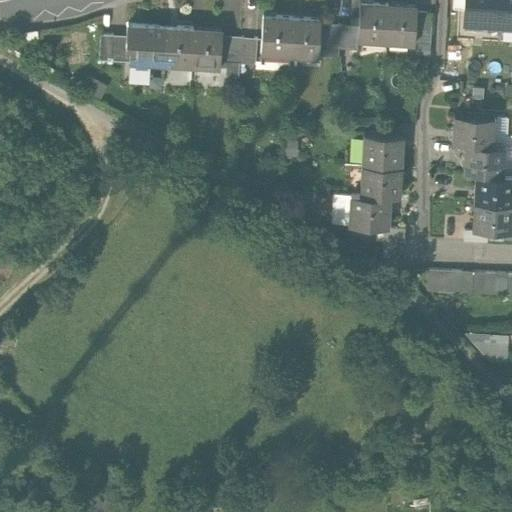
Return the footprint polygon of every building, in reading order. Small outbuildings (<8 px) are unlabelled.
[(453,0),(453,11),(465,12),(465,0),(453,0)] [(511,0),(465,0),(465,12),(464,30),(511,32),(511,0)] [(358,26),(357,41),(388,42),(390,5),(359,3),(358,26)] [(390,5),(388,42),(401,43),(401,38),(414,38),(416,12),(416,6),(390,5)] [(431,12),(416,12),(414,38),(414,44),(429,45),(431,12)] [(275,55),(275,49),(289,50),(291,18),(263,17),(262,55),(275,55)] [(289,50),(289,55),(303,56),(304,50),(316,51),(316,57),(317,57),(319,24),(319,19),(291,18),(289,50)] [(339,25),(319,24),(317,57),(337,58),(338,49),(339,25)] [(162,65),(164,27),(164,26),(126,25),(126,35),(125,49),(130,49),(129,62),(129,66),(128,79),(149,80),(150,64),(162,65)] [(358,26),(339,25),(338,49),(357,50),(357,41),(358,26)] [(162,65),(190,66),(192,29),(164,27),(162,65)] [(220,37),(221,30),(192,29),(190,66),(218,68),(219,62),(220,37)] [(126,35),(113,35),(100,34),(98,60),(129,62),(130,49),(125,49),(126,35)] [(220,37),(219,62),(239,63),(241,39),(241,38),(220,37)] [(241,39),(239,63),(239,64),(254,65),(255,40),(241,39)] [(107,85),(86,74),(77,92),(98,102),(107,85)] [(491,146),(493,118),(452,116),(451,144),(464,145),(491,146)] [(361,165),(400,167),(402,137),(363,135),(361,165)] [(503,175),(504,147),(491,146),(464,145),(463,173),(475,174),(503,175)] [(388,197),(399,197),(400,167),(361,165),(360,195),(388,197)] [(511,203),(511,175),(503,175),(475,174),(473,202),(511,203)] [(348,226),(387,228),(388,197),(360,195),(350,195),(348,226)] [(511,232),(511,218),(511,203),(473,202),(472,230),(487,230),(511,232)] [(405,229),(383,228),(383,239),(404,239),(405,229)] [(487,230),(472,230),(463,229),(463,241),(486,242),(487,230)] [(404,239),(383,239),(383,249),(404,250),(404,239)] [(404,250),(383,249),(383,260),(404,261),(404,250)] [(426,292),(437,292),(438,270),(427,270),(426,292)] [(437,292),(448,293),(449,271),(438,270),(437,292)] [(448,293),(460,293),(461,271),(449,271),(448,293)] [(460,293),(471,294),(472,272),(461,271),(460,293)] [(471,294),(483,294),(484,272),(472,272),(471,294)] [(483,294),(494,295),(495,273),(484,272),(483,294)] [(494,295),(505,296),(506,274),(495,273),(494,295)] [(90,511),(103,511),(109,508),(107,506),(110,503),(106,499),(103,501),(99,496),(86,507),(90,511)]
